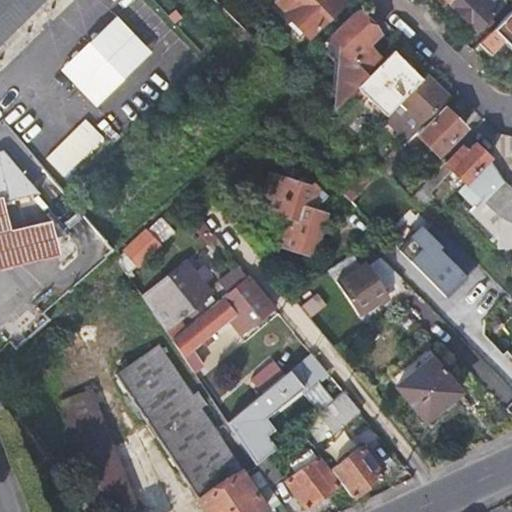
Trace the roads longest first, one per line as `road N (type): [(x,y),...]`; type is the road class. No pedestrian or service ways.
road 1 (residential): [(201,202),(444,497)]
road 2 (unknown): [(0,138),(87,245),(72,270),(0,295)]
road 3 (residential): [(388,0),(486,97),(511,111)]
